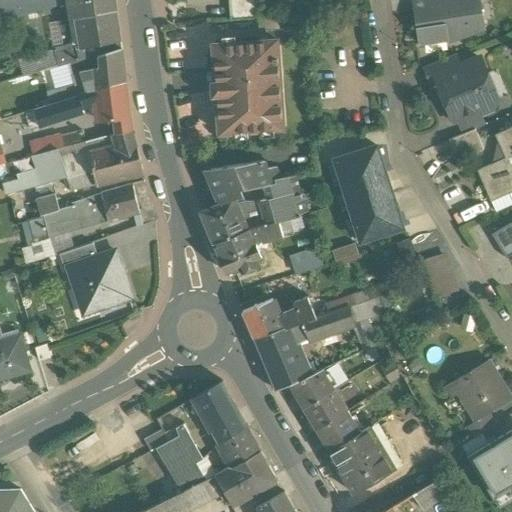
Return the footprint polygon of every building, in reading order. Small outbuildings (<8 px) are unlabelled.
[(0,0),(0,14),(33,5),(36,12),(70,2),(69,0),(0,0)] [(115,0),(84,0),(70,2),(73,19),(77,19),(117,10),(115,0)] [(256,0),(229,0),(231,21),(258,19),(256,0)] [(479,0),(432,0),(415,3),(422,44),(448,40),(448,42),(460,38),(484,29),(479,0)] [(33,5),(0,14),(0,21),(36,12),(33,5)] [(117,10),(77,19),(81,43),(77,43),(80,60),(88,57),(123,48),(117,10)] [(284,17),(258,19),(259,32),(285,30),(284,17)] [(279,42),(215,46),(218,85),(214,85),(215,98),(218,97),(221,134),(285,130),(279,42)] [(77,43),(57,49),(61,66),(80,60),(77,43)] [(95,78),(75,83),(78,95),(96,90),(126,81),(124,60),(123,48),(88,57),(88,69),(94,70),(95,78)] [(57,49),(0,65),(0,83),(61,66),(57,49)] [(456,54),(423,68),(430,85),(438,82),(436,78),(462,67),(456,54)] [(462,67),(436,78),(438,82),(441,89),(444,88),(457,119),(478,111),(483,113),(491,110),(494,103),(489,92),(483,90),(482,85),(486,83),(489,76),(481,59),(462,67)] [(501,84),(498,76),(493,74),(489,76),(486,83),(482,85),(483,90),(489,92),(499,89),(501,84)] [(126,81),(96,90),(97,98),(101,121),(116,119),(117,133),(133,130),(126,81)] [(78,95),(71,98),(74,110),(89,105),(97,98),(96,90),(78,95)] [(39,108),(35,109),(39,125),(75,114),(74,110),(71,98),(39,108)] [(511,127),(495,135),(505,158),(476,170),(490,202),(511,191),(511,127)] [(475,129),(449,140),(458,161),(484,150),(475,129)] [(62,139),(43,145),(45,150),(45,152),(58,148),(58,149),(86,142),(83,130),(61,135),(62,139)] [(91,151),(61,159),(65,177),(94,169),(94,168),(140,157),(133,130),(117,133),(120,145),(102,149),(103,154),(92,156),(91,151)] [(362,241),(404,228),(377,146),(335,160),(362,241)] [(45,150),(15,160),(22,188),(51,180),(57,178),(57,179),(65,177),(61,159),(58,149),(58,148),(45,152),(45,150)] [(140,157),(94,168),(94,169),(97,183),(144,171),(140,157)] [(264,161),(212,169),(210,174),(215,188),(222,204),(235,199),(243,197),(240,189),(265,185),(269,199),(300,190),(296,176),(277,179),(275,167),(265,169),(264,161)] [(209,167),(205,168),(202,173),(210,190),(215,188),(210,174),(212,169),(209,167)] [(51,180),(35,184),(44,215),(59,211),(51,180)] [(103,192),(73,202),(74,207),(66,209),(59,211),(44,215),(49,236),(140,212),(133,184),(103,192)] [(269,199),(261,201),(265,218),(267,225),(277,222),(285,220),(293,218),(301,216),(301,214),(309,212),(303,190),(269,199)] [(261,202),(247,206),(243,197),(235,199),(245,224),(265,218),(261,202)] [(222,204),(201,212),(215,245),(250,230),(267,225),(265,218),(245,224),(235,199),(222,204)] [(72,200),(64,202),(66,209),(74,207),(73,202),(72,200)] [(285,220),(277,222),(280,231),(288,228),(287,225),(285,220)] [(267,225),(250,230),(255,243),(281,236),(280,231),(277,222),(267,225)] [(511,223),(493,235),(508,259),(511,255),(511,223)] [(250,230),(215,245),(227,274),(240,268),(243,274),(260,267),(257,261),(262,259),(255,243),(250,230)] [(75,238),(65,241),(68,251),(78,248),(75,238)] [(68,251),(60,254),(64,268),(98,257),(94,243),(78,248),(68,251)] [(332,251),(336,262),(358,254),(354,243),(332,251)] [(98,257),(64,268),(65,269),(68,268),(83,314),(131,298),(116,251),(98,257)] [(445,259),(425,264),(434,296),(454,290),(445,259)] [(372,268),(362,272),(367,286),(376,283),(372,268)] [(272,300),(243,312),(254,338),(289,327),(316,318),(313,309),(303,287),(291,292),(293,297),(298,308),(284,314),(280,318),(272,300)] [(353,296),(313,309),(316,318),(335,312),(350,307),(356,304),(353,296)] [(356,304),(350,307),(355,323),(365,350),(395,336),(381,296),(356,304)] [(350,307),(335,312),(342,328),(355,323),(350,307)] [(335,312),(316,318),(289,327),(293,336),(305,332),(308,339),(342,328),(335,312)] [(289,327),(254,338),(270,375),(304,361),(293,336),(289,327)] [(20,336),(0,341),(0,378),(30,370),(20,336)] [(46,344),(35,348),(39,361),(51,357),(46,344)] [(511,400),(488,360),(453,381),(477,421),(490,413),(511,400)] [(304,361),(270,375),(276,391),(289,385),(310,375),(304,361)] [(310,375),(289,385),(303,408),(335,389),(323,369),(310,375)] [(223,383),(192,401),(210,431),(212,430),(220,442),(248,426),(223,383)] [(335,389),(303,408),(316,430),(348,411),(335,389)] [(165,430),(187,422),(182,408),(160,416),(165,430)] [(348,411),(316,430),(329,451),(361,432),(348,411)] [(490,413),(477,421),(469,425),(475,436),(496,424),(490,413)] [(185,425),(177,429),(180,437),(170,442),(158,449),(170,470),(173,474),(174,476),(197,463),(204,459),(185,425)] [(248,426),(220,442),(233,466),(234,467),(261,451),(248,426)] [(361,432),(329,451),(355,495),(396,470),(370,427),(361,432)] [(511,428),(467,456),(498,506),(511,497),(511,428)] [(177,429),(166,434),(170,442),(180,437),(177,429)] [(233,466),(216,476),(232,506),(277,479),(261,451),(234,467),(233,466)] [(207,455),(204,459),(197,463),(206,480),(217,474),(207,455)] [(197,463),(174,476),(184,492),(201,482),(206,480),(197,463)] [(440,478),(413,495),(422,508),(448,490),(440,478)] [(184,492),(183,493),(143,511),(177,511),(182,509),(209,496),(201,482),(184,492)] [(0,489),(0,511),(35,511),(27,499),(22,489),(0,489)] [(295,511),(285,492),(256,508),(258,511),(295,511)]
